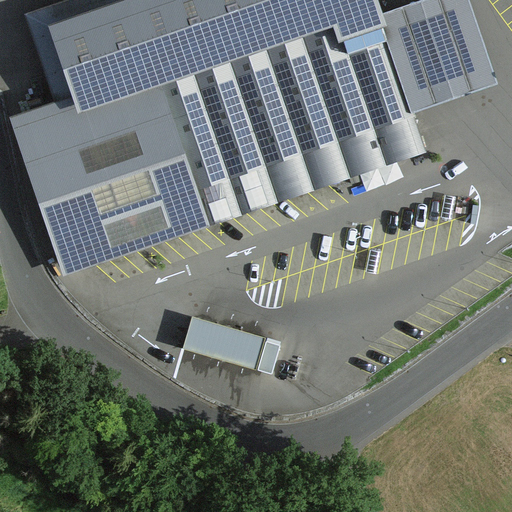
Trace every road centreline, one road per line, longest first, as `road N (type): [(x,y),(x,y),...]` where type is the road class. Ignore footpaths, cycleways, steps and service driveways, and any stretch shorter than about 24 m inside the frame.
road 1 (residential): [(328,436),(235,431),(153,396),(45,316),(14,264),(0,193)]
road 2 (residential): [(511,315),(388,407),(328,436)]
